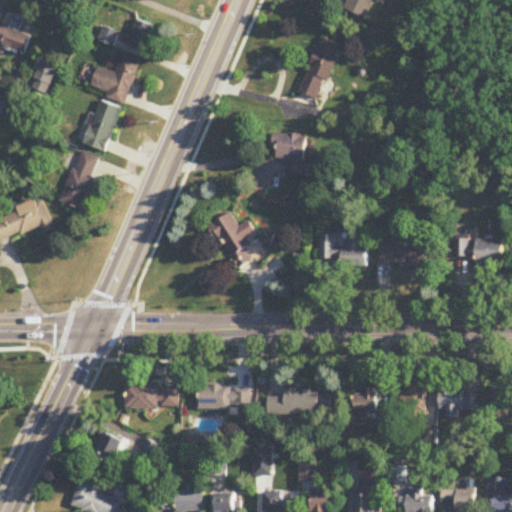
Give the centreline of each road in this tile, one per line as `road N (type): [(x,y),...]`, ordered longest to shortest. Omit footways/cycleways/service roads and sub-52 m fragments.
road 1 (secondary): [(3,511),(81,356),(236,0)]
road 2 (secondary): [(511,325),(0,326)]
